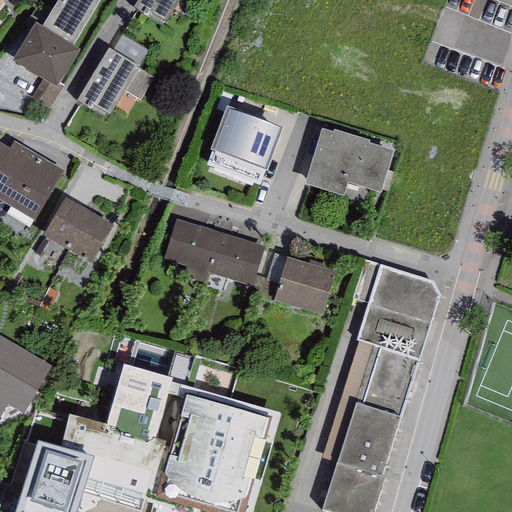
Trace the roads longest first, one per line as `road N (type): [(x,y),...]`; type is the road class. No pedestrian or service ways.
road 1 (residential): [(404,511),(511,99)]
road 2 (unknown): [(133,0),(46,136)]
road 3 (residential): [(0,126),(46,136),(115,174)]
